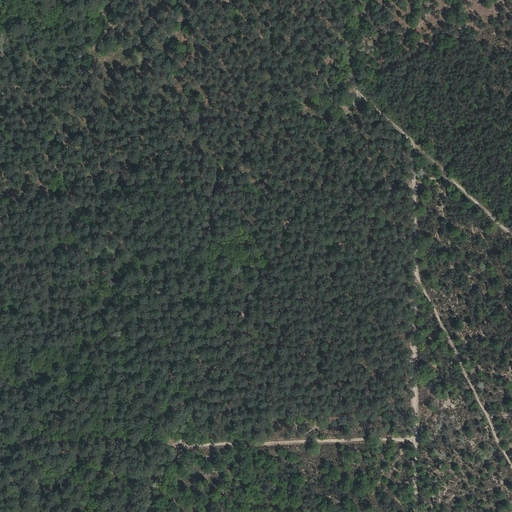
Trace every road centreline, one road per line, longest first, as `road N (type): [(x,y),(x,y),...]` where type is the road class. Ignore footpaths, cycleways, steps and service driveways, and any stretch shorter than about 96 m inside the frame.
road 1 (track): [(457,181),(388,191),(0,195)]
road 2 (track): [(419,146),(420,511)]
road 3 (unknown): [(299,192),(264,278),(142,511)]
road 4 (track): [(511,230),(354,86),(340,0)]
